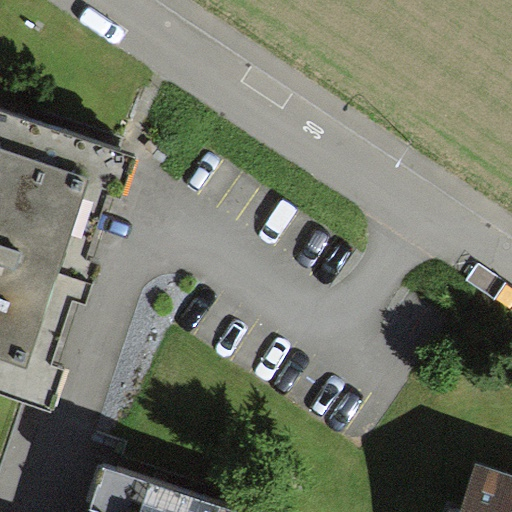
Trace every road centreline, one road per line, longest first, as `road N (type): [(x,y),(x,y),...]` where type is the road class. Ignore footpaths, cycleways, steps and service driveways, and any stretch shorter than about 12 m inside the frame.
road 1 (unknown): [(415,194),(367,280),(321,302),(292,296),(186,227),(166,230),(29,511)]
road 2 (residential): [(114,0),(511,256)]
